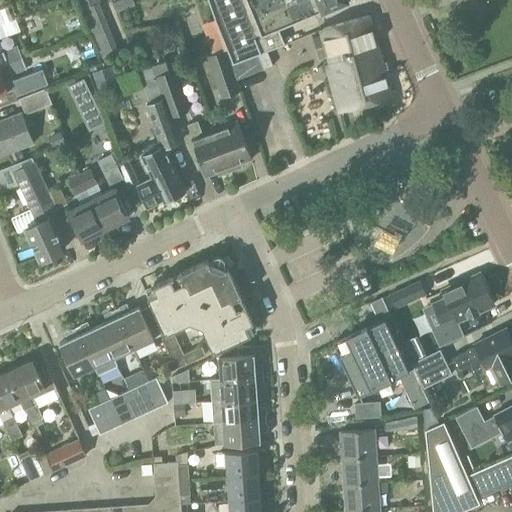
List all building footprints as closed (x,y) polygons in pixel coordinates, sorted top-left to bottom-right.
[(79,0),(92,32),(102,58),(118,52),(119,52),(108,26),(98,2),(101,2),(99,0),(79,0)] [(285,44),(279,29),(348,0),(208,0),(233,63),(285,44)] [(0,24),(12,20),(8,8),(0,11),(0,24)] [(375,36),(373,29),(370,16),(321,30),(330,64),(327,65),(339,111),(392,97),(375,36)] [(12,20),(0,24),(0,38),(20,30),(16,19),(12,20)] [(175,24),(162,28),(163,30),(166,34),(172,37),(175,38),(180,37),(175,24)] [(0,66),(7,63),(22,58),(17,46),(0,52),(0,66)] [(239,91),(225,51),(208,57),(221,97),(239,91)] [(233,64),(238,79),(263,69),(258,55),(257,54),(236,63),(233,64)] [(26,69),(22,58),(7,63),(12,74),(26,69)] [(173,70),(172,71),(168,60),(152,66),(163,97),(171,117),(188,111),(173,70)] [(97,88),(117,81),(112,66),(92,73),(97,88)] [(152,66),(138,71),(149,103),(163,97),(152,66)] [(0,94),(14,89),(17,96),(48,84),(42,70),(11,82),(11,80),(3,83),(0,74),(0,94)] [(68,89),(76,105),(92,97),(84,81),(68,89)] [(51,103),(45,88),(19,99),(25,114),(51,103)] [(180,143),(171,117),(163,97),(149,103),(145,105),(158,142),(160,141),(163,147),(164,148),(180,143)] [(21,113),(0,121),(0,155),(32,143),(21,113)] [(191,138),(191,139),(205,177),(217,173),(218,176),(230,172),(215,129),(203,134),(198,120),(187,125),(192,138),(191,138)] [(215,129),(230,172),(242,167),(241,163),(252,159),(237,121),(215,129)] [(55,146),(64,142),(61,133),(51,137),(55,146)] [(170,162),(164,148),(163,147),(160,141),(158,142),(140,151),(149,172),(152,178),(137,185),(147,208),(163,201),(163,202),(172,198),(173,201),(182,196),(181,194),(185,192),(171,162),(170,162)] [(97,160),(110,186),(124,179),(111,153),(97,160)] [(27,203),(31,211),(13,220),(18,232),(26,228),(40,260),(66,248),(42,197),(49,194),(34,162),(13,171),(20,187),(17,189),(23,204),(27,203)] [(80,175),(86,188),(97,184),(90,170),(80,175)] [(86,189),(86,188),(80,175),(69,180),(75,194),(86,189)] [(114,188),(91,199),(105,228),(129,217),(114,188)] [(91,199),(68,211),(82,240),(105,228),(91,199)] [(191,323),(197,325),(216,269),(210,267),(207,260),(179,273),(171,277),(153,285),(156,292),(148,296),(151,303),(165,334),(161,335),(172,360),(162,365),(165,373),(191,361),(205,354),(201,347),(191,351),(183,355),(172,330),(190,322),(191,323)] [(216,269),(197,325),(202,326),(213,351),(250,333),(246,325),(252,322),(227,268),(221,271),(216,269)] [(446,298),(434,304),(442,323),(455,317),(457,322),(493,305),(479,273),(443,290),(446,298)] [(390,295),(396,307),(425,294),(419,281),(390,295)] [(124,305),(116,309),(133,348),(154,339),(154,338),(161,335),(165,334),(151,303),(140,309),(139,307),(127,312),(124,305)] [(109,320),(99,325),(114,357),(133,348),(116,309),(106,314),(109,320)] [(338,340),(333,342),(347,371),(351,380),(358,395),(400,375),(409,371),(385,318),(339,340),(338,340)] [(118,365),(114,357),(99,325),(88,330),(85,324),(76,328),(93,366),(94,366),(98,374),(118,365)] [(73,375),(93,366),(76,328),(67,332),(70,339),(59,344),(73,375)] [(492,365),(500,382),(511,376),(511,340),(506,328),(475,343),(476,346),(451,358),(458,371),(483,359),(487,368),(492,365)] [(219,357),(220,378),(220,379),(263,376),(263,367),(255,368),(253,346),(238,347),(238,355),(219,357)] [(452,373),(440,348),(411,362),(423,387),(452,373)] [(32,360),(8,371),(21,399),(21,400),(32,423),(36,422),(43,418),(38,407),(37,405),(57,395),(54,388),(56,387),(47,368),(37,372),(32,360)] [(143,369),(123,378),(129,390),(134,388),(145,383),(149,381),(143,369)] [(409,371),(400,375),(415,408),(428,401),(413,369),(409,371)] [(8,371),(0,375),(0,415),(2,419),(1,419),(9,436),(11,440),(22,435),(8,405),(9,405),(21,400),(21,399),(8,371)] [(263,376),(220,379),(220,378),(210,379),(210,380),(212,402),(257,398),(256,385),(264,385),(263,376)] [(149,381),(145,383),(157,408),(168,402),(156,377),(149,381)] [(146,413),(157,408),(145,383),(134,388),(146,413)] [(134,418),(146,413),(134,388),(129,390),(122,393),(134,418)] [(172,392),(173,405),(182,404),(181,391),(172,392)] [(123,423),(134,418),(122,393),(111,398),(123,423)] [(109,399),(100,403),(112,429),(123,423),(111,398),(109,399)] [(257,398),(212,402),(213,423),(266,419),(266,410),(258,410),(257,398)] [(381,416),(380,402),(354,403),(355,418),(381,416)] [(100,434),(112,429),(100,403),(99,404),(88,409),(100,434)] [(183,418),(182,404),(173,405),(174,418),(183,418)] [(511,405),(484,420),(477,405),(455,417),(471,448),(503,431),(508,440),(511,437),(511,405)] [(431,407),(423,409),(425,430),(439,424),(431,407)] [(402,430),(417,429),(416,416),(401,419),(402,430)] [(267,428),(266,419),(213,423),(215,445),(225,444),(260,442),(259,428),(267,428)] [(49,450),(36,422),(32,423),(45,452),(49,450)] [(477,497),(511,481),(511,455),(480,469),(467,475),(460,458),(443,422),(439,424),(425,430),(433,511),(458,511),(479,503),(477,497)] [(341,431),(340,431),(342,458),(376,456),(374,429),(341,431)] [(46,455),(53,470),(72,461),(65,446),(46,455)] [(18,454),(17,455),(30,481),(53,470),(46,455),(43,449),(31,454),(29,450),(18,455),(18,454)] [(257,450),(226,452),(228,476),(259,474),(257,450)] [(408,456),(408,467),(420,466),(419,455),(408,456)] [(478,465),(473,467),(467,455),(460,458),(467,475),(480,469),(478,465)] [(376,456),(342,458),(344,485),(378,482),(376,456)] [(155,484),(179,483),(179,480),(178,465),(178,462),(154,464),(155,484)] [(152,474),(152,464),(141,465),(142,474),(152,474)] [(179,480),(189,479),(188,465),(178,465),(179,480)] [(260,498),(259,474),(228,476),(229,500),(260,498)] [(190,494),(189,479),(179,480),(179,483),(180,495),(185,495),(190,494)] [(378,482),(344,485),(345,511),(380,509),(378,482)] [(156,496),(180,495),(179,483),(155,484),(156,496)] [(181,511),(181,503),(180,495),(156,496),(148,504),(148,511),(181,511)] [(261,511),(260,498),(229,500),(229,511),(261,511)]
